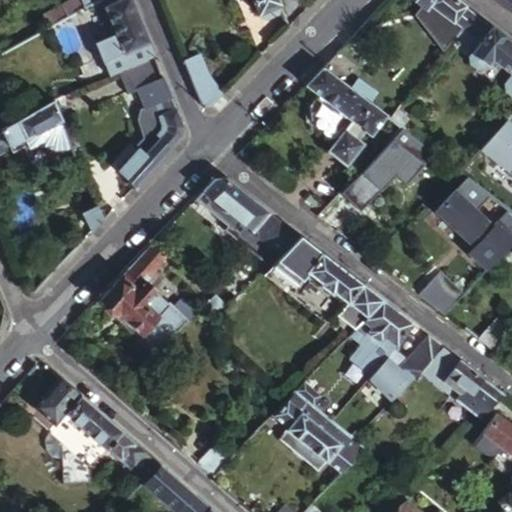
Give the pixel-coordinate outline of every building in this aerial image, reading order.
[(46,27),(83,8),(78,0),(69,0),(41,15),(46,27)] [(97,0),(78,0),(83,8),(97,0)] [(148,61),(153,59),(128,0),(100,0),(115,34),(94,42),(108,77),(118,73),(148,61)] [(277,7),(273,0),(250,0),(257,16),(277,7)] [(424,5),(456,30),(470,13),(452,0),(407,0),(420,10),(424,5)] [(280,15),(277,7),(257,16),(259,20),(265,22),(280,15)] [(456,30),(451,36),(469,51),(474,44),(488,27),(470,13),(456,30)] [(505,80),(511,71),(511,46),(488,27),(474,44),(469,51),(466,55),(467,56),(480,67),(482,68),(485,64),(504,79),(505,80)] [(373,55),(349,34),(317,67),(363,102),(369,94),(352,81),(373,55)] [(480,67),(467,56),(463,61),(463,66),(471,72),(476,72),(480,67)] [(155,79),(148,61),(118,73),(126,90),(131,88),(143,113),(155,107),(160,118),(158,133),(142,149),(139,147),(116,171),(131,187),(175,142),(177,135),(181,125),(161,76),(155,79)] [(205,62),(186,80),(197,106),(206,108),(220,94),(205,62)] [(381,117),(363,102),(317,67),(300,85),(312,95),(345,121),(330,141),(322,152),(342,167),(381,117)] [(511,106),(511,71),(505,80),(504,79),(497,88),(498,95),(511,106)] [(305,121),(330,141),(345,121),(312,95),(303,107),(305,121)] [(59,121),(50,100),(2,127),(12,144),(12,146),(27,138),(59,121)] [(59,121),(27,138),(32,147),(42,142),(46,145),(57,148),(68,147),(69,146),(59,121)] [(511,171),(511,125),(507,122),(485,155),(511,171)] [(2,127),(0,127),(0,146),(2,150),(12,144),(2,127)] [(404,151),(391,137),(362,165),(376,178),(404,151)] [(511,219),(511,201),(503,194),(508,188),(488,167),(471,187),(511,219)] [(223,177),(212,177),(200,189),(249,228),(246,231),(258,241),(278,220),(223,177)] [(468,243),(446,267),(462,281),(493,249),(477,234),(487,224),(450,190),(432,208),(468,243)] [(307,192),(304,198),(316,203),(318,196),(307,192)] [(99,221),(92,205),(80,210),(89,231),(99,221)] [(349,328),(378,298),(332,263),(294,233),(262,267),(276,279),(281,274),(288,280),(300,266),(320,282),(318,284),(328,292),(331,288),(344,300),(327,318),(345,333),(349,328)] [(511,235),(503,246),(511,252),(511,235)] [(161,256),(147,243),(140,250),(118,272),(133,285),(140,278),(161,256)] [(441,271),(421,292),(445,316),(466,295),(441,271)] [(133,285),(118,272),(95,296),(114,314),(116,312),(138,332),(140,330),(153,343),(165,331),(168,333),(182,319),(149,286),(140,278),(133,285)] [(183,321),(190,314),(156,279),(149,286),(182,319),(183,321)] [(378,355),(406,321),(378,298),(349,328),(354,333),(350,338),(353,340),(363,349),(366,345),(378,355)] [(190,314),(198,322),(213,307),(205,299),(190,314)] [(503,331),(492,320),(474,339),(487,349),(503,331)] [(413,368),(437,344),(421,333),(388,368),(402,380),(413,368)] [(363,349),(353,340),(342,354),(364,372),(376,357),(378,355),(366,345),(363,349)] [(424,377),(447,353),(437,344),(413,368),(424,377)] [(376,357),(364,372),(372,380),(384,365),(376,357)] [(451,393),(471,413),(494,389),(453,357),(429,383),(446,399),(451,393)] [(29,401),(50,419),(56,412),(101,447),(139,481),(156,462),(54,372),(29,401)] [(298,383),(291,390),(310,406),(317,398),(298,383)] [(291,390),(277,404),(267,416),(280,427),(273,435),(312,468),(319,460),(334,473),(357,446),(340,432),(310,406),(291,390)] [(56,412),(50,419),(44,426),(39,435),(43,444),(50,452),(60,452),(57,465),(84,470),(85,464),(101,447),(56,412)] [(511,454),(511,428),(491,412),(477,428),(497,444),(511,454)] [(489,453),(497,444),(477,428),(467,441),(483,454),(489,453)] [(193,462),(209,476),(230,455),(213,440),(193,462)] [(190,492),(156,462),(139,481),(173,511),(202,511),(207,507),(190,492)] [(457,511),(412,473),(404,482),(440,511),(457,511)] [(420,511),(399,494),(383,511),(420,511)] [(316,511),(306,503),(298,511),(316,511)]
